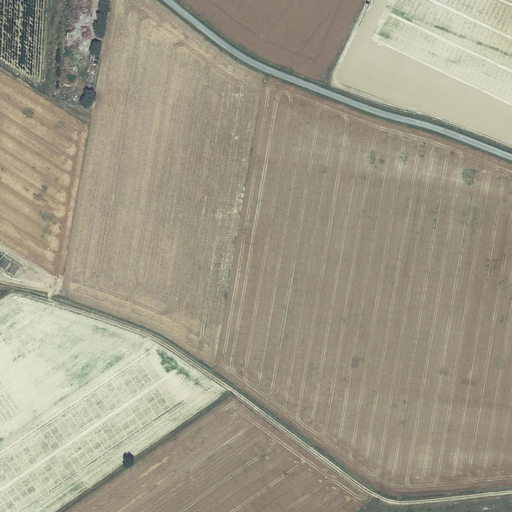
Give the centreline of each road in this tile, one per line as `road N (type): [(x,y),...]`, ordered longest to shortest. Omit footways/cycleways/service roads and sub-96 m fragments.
road 1 (track): [(511,490),(384,500),(151,336),(0,289)]
road 2 (tertiary): [(166,0),(252,63),(511,157)]
